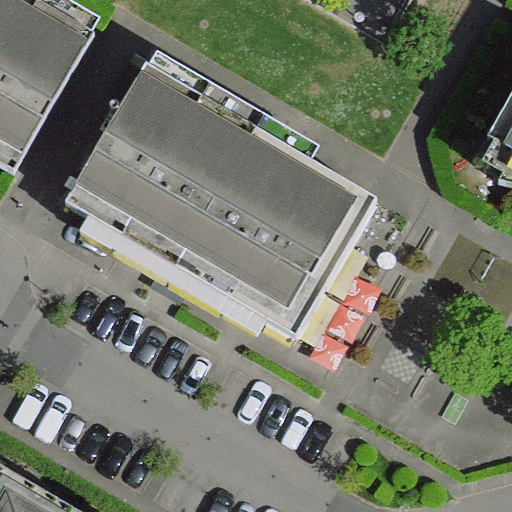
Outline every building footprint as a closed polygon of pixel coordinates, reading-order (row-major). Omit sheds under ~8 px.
[(95,39),(27,0),(0,0),(0,166),(17,177),(95,39)] [(147,70),(70,208),(179,272),(258,135),(147,70)] [(511,102),(489,142),(511,154),(511,167),(500,185),(511,188),(511,102)] [(376,204),(258,135),(179,272),(299,342),(310,322),(376,204)] [(74,511),(2,470),(0,473),(0,511),(74,511)]
